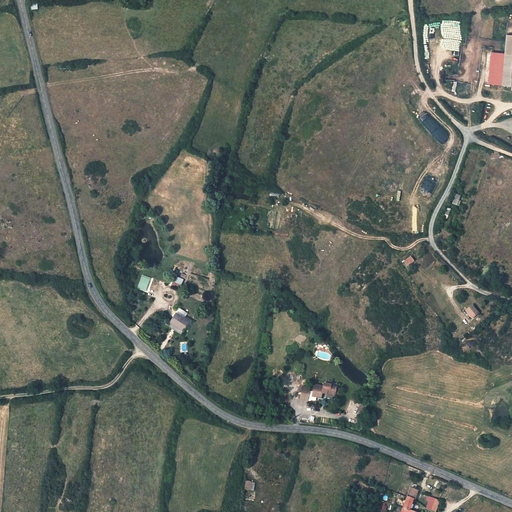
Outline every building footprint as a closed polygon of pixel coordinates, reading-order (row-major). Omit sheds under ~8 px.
[(491,85),(502,86),(504,55),(492,54),(491,85)] [(511,55),(504,55),(502,86),(511,87),(511,86),(511,55)] [(461,195),(456,193),(452,203),(457,205),(459,200),(461,195)] [(414,261),(411,256),(404,262),(407,266),(414,261)] [(145,291),(150,278),(142,275),(136,288),(145,291)] [(172,285),(180,288),(184,279),(176,276),(172,285)] [(473,305),(464,312),(469,317),(470,316),(473,319),(480,313),(473,305)] [(189,322),(176,313),(170,323),(178,328),(177,329),(183,333),(189,322)] [(461,321),(453,325),(456,329),(463,324),(461,321)] [(274,376),(282,376),(281,367),(274,368),(274,376)] [(322,386),(314,384),(312,396),(321,398),(322,394),(326,394),(326,397),(335,399),(335,394),(336,388),(337,387),(331,386),(332,381),(327,380),(326,383),(323,382),(322,386)] [(310,387),(301,385),(299,400),(307,401),(310,387)] [(367,406),(360,404),(356,422),(362,424),(367,406)] [(440,489),(442,483),(436,480),(433,486),(440,489)] [(418,491),(410,488),(407,497),(413,499),(414,500),(418,491)] [(413,499),(407,497),(401,511),(411,511),(409,511),(413,499)] [(427,501),(429,502),(433,503),(438,505),(439,506),(441,502),(437,500),(435,499),(428,497),(427,501)] [(433,503),(429,502),(426,509),(431,510),(434,511),(435,511),(438,505),(433,503)]
